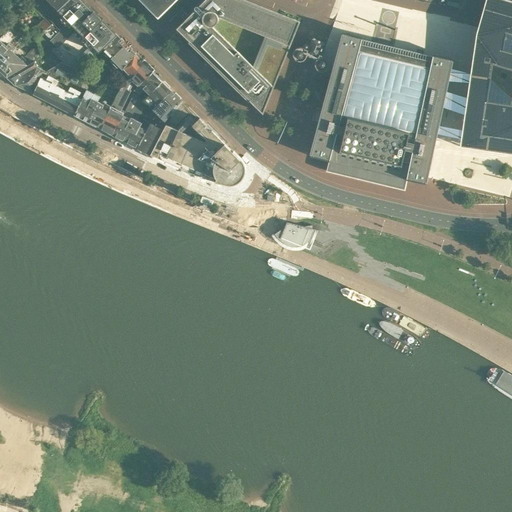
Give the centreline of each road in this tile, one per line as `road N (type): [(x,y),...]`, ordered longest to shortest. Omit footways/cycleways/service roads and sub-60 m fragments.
road 1 (residential): [(511,360),(376,289),(85,166),(0,120)]
road 2 (residential): [(270,161),(247,206),(156,172),(4,93)]
road 3 (primary): [(270,161),(351,199),(444,220),(511,224)]
road 4 (primary): [(106,0),(270,161)]
